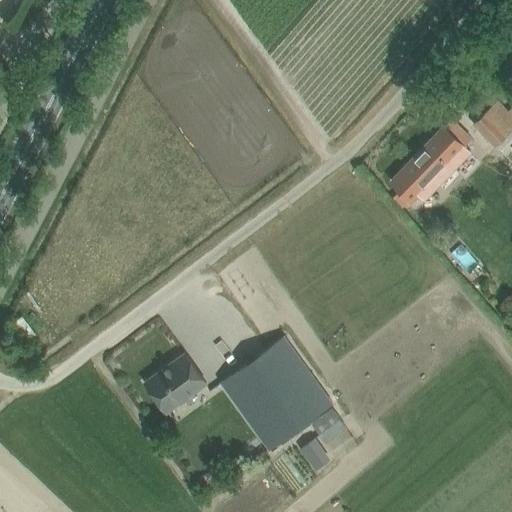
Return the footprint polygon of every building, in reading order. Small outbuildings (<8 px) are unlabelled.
[(487,110),(473,123),(487,138),(494,145),(508,131),(511,127),(511,106),(508,110),(498,100),(487,110)] [(421,149),(391,180),(405,195),(410,201),(420,191),(431,180),(436,185),(446,174),(470,149),(463,143),(470,137),(465,132),(451,118),(421,149)] [(502,264),(511,253),(511,245),(502,237),(489,252),(502,264)] [(39,312),(22,326),(36,343),(53,330),(39,312)] [(220,381),(232,397),(242,410),(268,447),(332,401),(296,351),(284,335),(272,344),(220,381)] [(206,382),(185,353),(145,381),(166,411),(206,382)] [(332,407),(311,422),(321,436),(342,421),(332,407)] [(315,435),(301,446),(317,467),(331,456),(315,435)]
